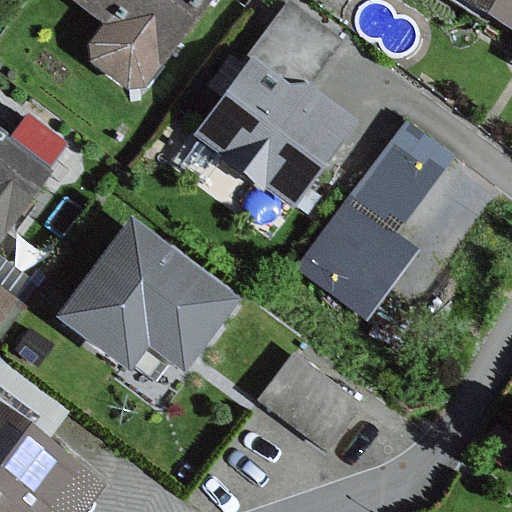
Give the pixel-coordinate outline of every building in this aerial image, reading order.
[(64,0),(101,27),(86,47),(88,66),(126,93),(145,89),(212,0),(64,0)] [(247,62),(191,138),(220,160),(217,163),(260,195),(263,191),(292,212),(356,125),(308,90),(344,42),(287,0),(243,59),(247,62)] [(511,0),(440,0),(511,39),(511,0)] [(0,137),(0,243),(52,174),(48,171),(64,149),(25,120),(8,143),(0,137)] [(405,124),(347,200),(397,237),(454,159),(405,124)] [(347,200),(293,271),(365,325),(418,253),(397,237),(347,200)] [(127,222),(51,322),(126,378),(133,370),(146,353),(166,368),(181,379),(194,362),(237,305),(127,222)] [(0,289),(0,326),(18,302),(0,289)] [(146,353),(133,370),(153,385),(166,368),(146,353)] [(364,408),(293,356),(257,404),(329,456),(364,408)] [(70,412),(0,360),(0,413),(44,447),(70,412)] [(0,511),(44,511),(75,471),(44,447),(0,413),(0,511)] [(87,511),(103,491),(75,471),(44,511),(87,511)]
